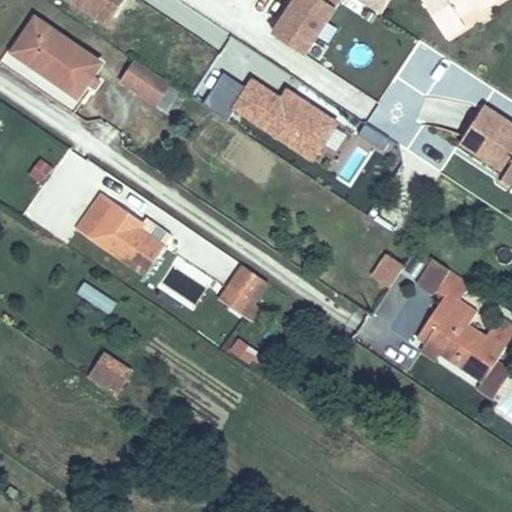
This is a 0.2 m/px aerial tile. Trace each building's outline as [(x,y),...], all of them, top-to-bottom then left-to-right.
[(69,0),(107,24),(121,0),(69,0)] [(292,0),(273,38),(317,60),(348,0),(292,0)] [(357,0),(381,16),(391,0),(357,0)] [(477,0),(416,0),(444,46),(465,35),(457,22),(475,12),(470,4),(477,0)] [(477,0),(470,4),(475,12),(478,19),(509,0),(477,0)] [(21,36),(66,65),(75,53),(29,24),(21,36)] [(55,81),(66,65),(21,36),(9,53),(55,81)] [(150,104),(165,82),(132,61),(118,82),(150,104)] [(339,123),(285,90),(280,100),(226,67),(203,105),(229,121),(234,113),(315,162),(339,123)] [(463,131),(471,106),(426,92),(418,117),(463,131)] [(511,125),(485,108),(462,144),(508,174),(506,179),(511,182),(511,125)] [(40,158),(28,176),(42,185),(54,167),(40,158)] [(511,187),(511,182),(506,179),(502,184),(511,189),(511,187)] [(147,275),(164,249),(144,237),(150,228),(98,196),(76,231),(147,275)] [(193,231),(180,251),(226,281),(239,262),(193,231)] [(386,253),(370,277),(390,289),(405,266),(386,253)] [(266,286),(241,269),(224,292),(229,296),(221,307),(243,320),(266,286)] [(82,282),(76,295),(110,313),(117,300),(82,282)] [(432,317),(429,321),(480,356),(485,349),(457,328),(464,316),(434,295),(423,311),(432,317)] [(480,356),(429,321),(413,345),(463,381),(480,356)] [(237,337),(228,353),(257,369),(266,353),(237,337)] [(118,399),(134,375),(106,356),(90,380),(118,399)]
